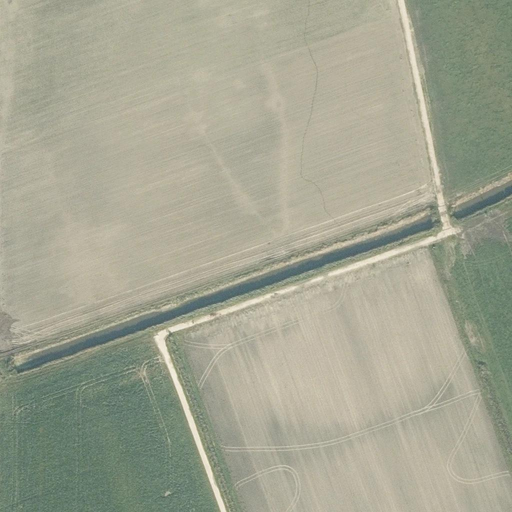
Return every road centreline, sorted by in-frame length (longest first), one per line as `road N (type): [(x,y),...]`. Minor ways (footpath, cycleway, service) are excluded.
road 1 (track): [(222,511),(156,335),(511,204)]
road 2 (track): [(401,0),(448,232)]
